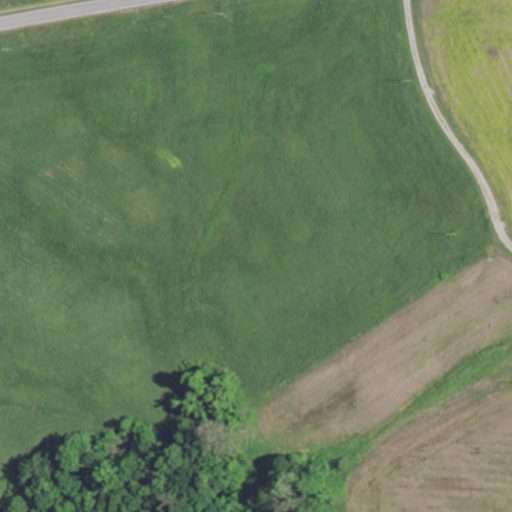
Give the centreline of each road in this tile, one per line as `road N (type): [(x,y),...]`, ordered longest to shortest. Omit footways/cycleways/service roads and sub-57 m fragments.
road 1 (residential): [(408,0),(427,86),(486,183),(511,244)]
road 2 (secondary): [(138,0),(0,23)]
